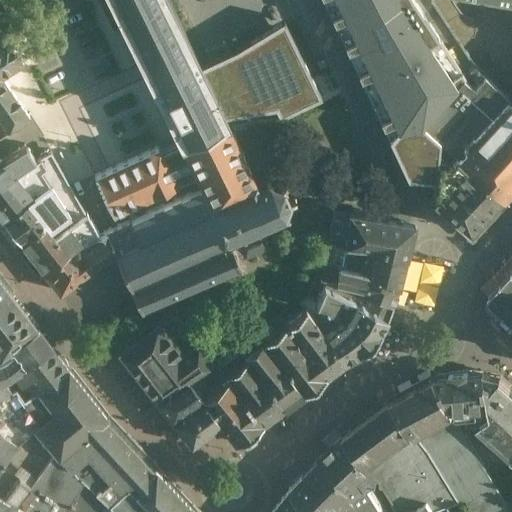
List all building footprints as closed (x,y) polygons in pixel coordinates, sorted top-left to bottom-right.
[(61,0),(68,13),(93,0),(61,0)] [(229,126),(226,117),(199,66),(167,0),(108,0),(181,150),(163,159),(158,150),(96,181),(114,218),(166,192),(171,205),(202,189),(210,208),(258,186),(229,126)] [(435,178),(438,138),(422,123),(468,74),(474,65),(470,62),(430,1),(429,0),(322,0),(405,175),(435,178)] [(511,0),(430,0),(430,1),(470,62),(474,65),(487,77),(486,77),(511,100),(511,0)] [(199,66),(226,117),(275,107),(279,117),(282,116),(318,97),(322,95),(283,19),(238,47),(215,59),(199,66)] [(0,45),(0,122),(9,135),(30,121),(2,80),(24,65),(7,41),(0,45)] [(434,134),(438,138),(501,195),(511,182),(511,100),(486,77),(480,84),(468,74),(422,123),(434,134)] [(0,141),(9,135),(0,122),(0,141)] [(470,231),(501,195),(438,138),(435,178),(433,198),(470,231)] [(26,150),(0,167),(0,189),(5,185),(36,163),(26,150)] [(36,163),(5,185),(0,189),(0,220),(21,247),(44,228),(49,234),(70,218),(73,223),(86,216),(73,193),(51,155),(36,163)] [(258,186),(210,208),(202,189),(171,205),(131,224),(131,225),(106,236),(115,254),(140,310),(144,308),(147,313),(150,311),(147,306),(164,299),(167,304),(170,303),(167,297),(183,290),(185,296),(188,294),(186,289),(201,282),(203,287),(206,286),(204,281),(219,274),(221,279),(225,278),(222,272),(238,265),(243,268),(245,265),(240,262),(229,242),(240,237),(243,243),(246,241),(243,235),(254,230),(257,236),(261,234),(258,228),(269,223),(272,228),(275,226),(272,221),(282,217),(287,221),(289,219),(284,214),(289,203),(296,203),(295,198),(288,199),(284,189),(288,183),(285,181),(280,186),(270,182),(269,175),(265,175),(266,182),(258,186)] [(374,246),(405,256),(413,223),(408,222),(350,213),(333,209),(327,242),(374,246)] [(99,239),(86,216),(77,223),(88,244),(99,239)] [(49,234),(44,228),(21,247),(44,275),(45,275),(77,249),(88,244),(77,223),(54,242),(49,234)] [(77,249),(45,275),(61,296),(70,288),(92,270),(110,257),(115,254),(106,236),(102,238),(99,239),(88,244),(77,249)] [(327,242),(323,260),(338,263),(362,268),(397,286),(405,256),(374,246),(327,242)] [(336,279),(338,263),(323,260),(320,275),(327,277),(336,279)] [(362,268),(357,282),(392,302),(397,286),(362,268)] [(509,318),(511,315),(511,273),(487,300),(509,318)] [(387,316),(392,302),(357,282),(343,281),(336,279),(327,277),(320,275),(315,274),(312,284),(323,288),(324,285),(387,316)] [(0,311),(13,300),(0,284),(0,311)] [(305,307),(345,359),(357,351),(358,352),(369,342),(380,330),(380,329),(387,316),(324,285),(323,288),(316,302),(308,294),(298,303),(305,307)] [(11,355),(37,332),(13,300),(0,311),(0,361),(1,363),(11,355)] [(305,307),(284,324),(324,376),(345,359),(305,307)] [(174,315),(153,332),(126,353),(120,357),(156,402),(196,374),(212,362),(174,315)] [(263,339),(304,392),(324,376),(284,324),(274,331),(270,327),(266,325),(261,328),(262,334),(265,337),(266,337),(263,339)] [(235,347),(284,408),(304,392),(263,339),(257,331),(235,347)] [(15,380),(53,352),(37,332),(11,355),(15,359),(8,367),(0,371),(0,387),(4,386),(10,384),(15,380)] [(215,361),(263,424),(284,408),(235,347),(215,361)] [(34,398),(68,372),(53,352),(15,380),(22,389),(25,387),(34,398)] [(200,380),(220,405),(211,413),(219,424),(236,446),(263,424),(215,361),(212,362),(196,374),(200,380)] [(443,374),(434,377),(454,413),(479,411),(479,405),(485,404),(484,397),(487,393),(484,372),(470,370),(457,372),(443,374)] [(24,405),(41,428),(84,392),(68,372),(34,398),(24,405)] [(509,458),(511,454),(511,386),(500,376),(484,372),(487,393),(492,413),(478,424),(474,427),(509,458)] [(196,374),(156,402),(173,423),(202,401),(191,388),(200,380),(196,374)] [(391,401),(418,435),(460,500),(461,504),(468,499),(471,511),(490,511),(507,502),(454,413),(434,377),(391,401)] [(0,387),(0,474),(5,466),(19,450),(3,441),(0,437),(0,402),(17,396),(15,394),(12,396),(4,386),(0,387)] [(128,487),(152,511),(193,511),(149,466),(109,422),(84,392),(41,428),(36,432),(55,455),(31,489),(17,508),(22,511),(103,511),(108,506),(115,500),(128,487)] [(211,413),(202,401),(173,423),(191,446),(219,424),(211,413)] [(391,401),(369,417),(405,463),(432,511),(449,511),(448,505),(460,500),(418,435),(391,401)] [(432,511),(405,463),(369,417),(343,436),(371,468),(391,496),(400,511),(432,511)] [(322,457),(354,493),(369,482),(373,479),(366,472),(371,468),(343,436),(322,457)] [(322,457),(304,476),(334,511),(344,511),(351,506),(355,511),(387,511),(369,482),(354,493),(322,457)] [(334,511),(304,476),(291,489),(310,511),(334,511)] [(19,480),(4,500),(17,508),(31,489),(19,480)] [(152,511),(128,487),(115,500),(108,506),(113,511),(152,511)] [(310,511),(291,489),(273,511),(310,511)] [(0,511),(14,511),(17,508),(4,500),(0,497),(0,511)]
